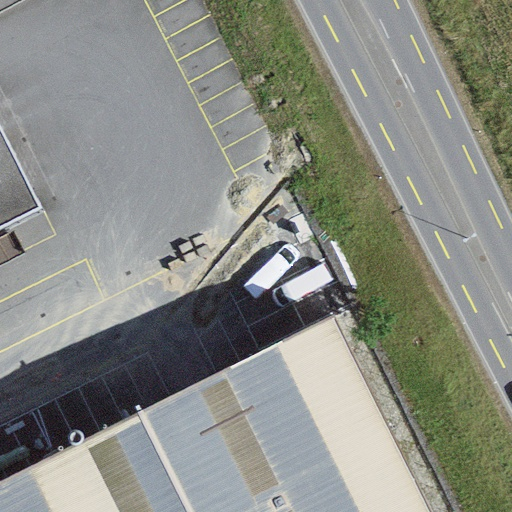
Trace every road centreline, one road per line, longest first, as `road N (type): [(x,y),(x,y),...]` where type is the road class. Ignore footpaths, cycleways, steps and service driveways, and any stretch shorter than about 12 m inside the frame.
road 1 (unknown): [(0,385),(52,362),(93,318),(115,246),(99,154),(57,22)]
road 2 (secondary): [(511,317),(352,0)]
